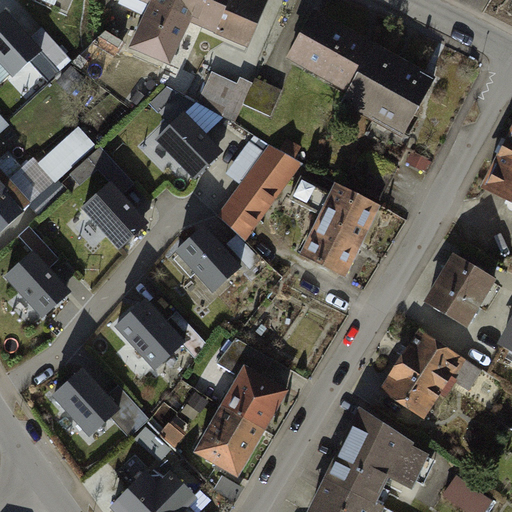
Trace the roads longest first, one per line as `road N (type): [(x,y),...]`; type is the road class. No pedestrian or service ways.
road 1 (residential): [(511,68),(255,511)]
road 2 (residential): [(0,384),(63,356),(167,224)]
road 3 (residential): [(511,53),(401,0)]
